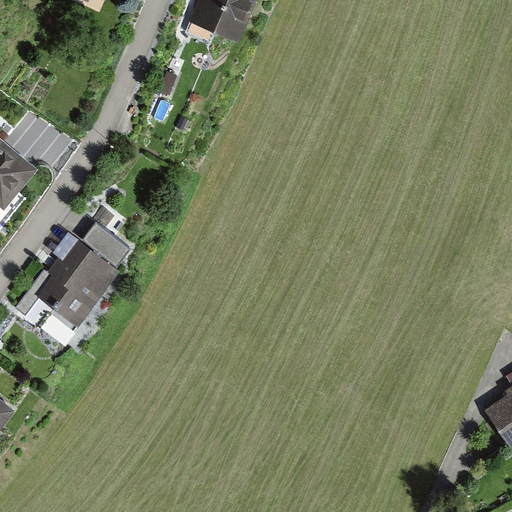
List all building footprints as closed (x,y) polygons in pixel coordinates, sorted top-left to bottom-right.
[(122,0),(87,0),(116,13),(122,0)] [(257,0),(202,0),(194,22),(244,40),(257,0)] [(0,130),(0,210),(39,163),(0,130)] [(132,249),(94,223),(39,302),(77,328),(132,249)] [(511,390),(505,395),(508,399),(485,414),(511,452),(511,390)] [(0,430),(15,410),(0,398),(0,430)]
